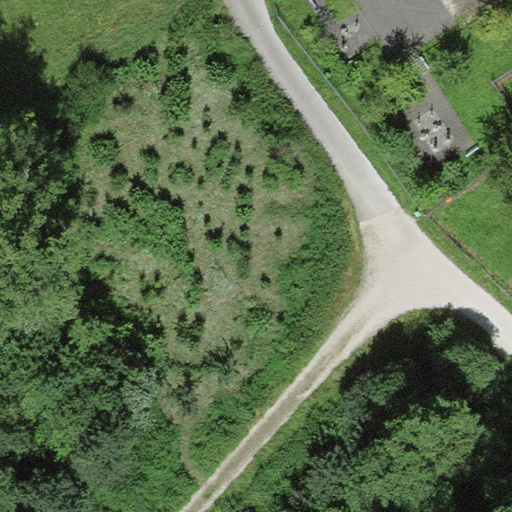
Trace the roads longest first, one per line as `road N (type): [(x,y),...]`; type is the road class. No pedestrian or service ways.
road 1 (track): [(253,0),(376,211),(421,269),(511,336)]
road 2 (track): [(421,269),(203,511)]
